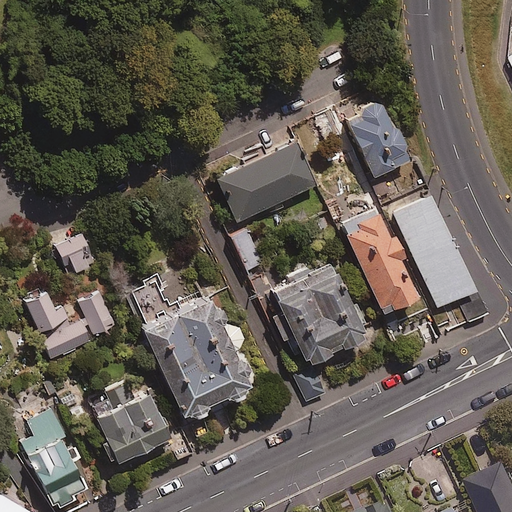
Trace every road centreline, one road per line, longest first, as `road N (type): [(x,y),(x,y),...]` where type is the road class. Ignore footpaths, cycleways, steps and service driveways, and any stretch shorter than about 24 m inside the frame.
road 1 (residential): [(313,450),(175,148)]
road 2 (tertiary): [(511,265),(449,131),(430,0)]
road 3 (residential): [(313,450),(511,355)]
road 4 (residential): [(175,148),(345,68)]
road 5 (residential): [(0,214),(97,185),(175,148)]
road 6 (residential): [(184,511),(313,450)]
